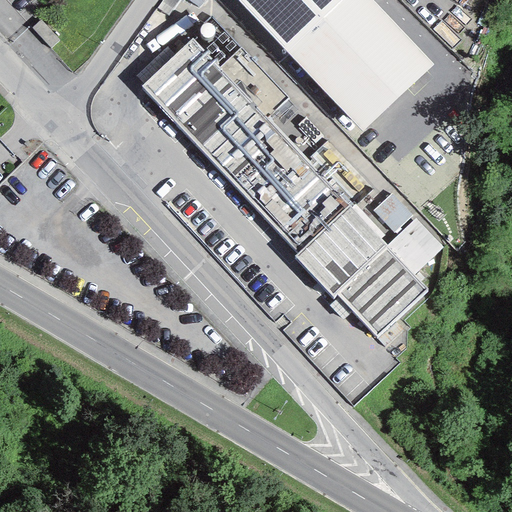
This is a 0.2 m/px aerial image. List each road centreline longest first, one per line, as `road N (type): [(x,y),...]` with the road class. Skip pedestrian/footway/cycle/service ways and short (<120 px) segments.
road 1 (unclassified): [(414,511),(394,478),(57,122)]
road 2 (secondary): [(382,511),(0,283)]
road 3 (unclassified): [(57,122),(145,0)]
